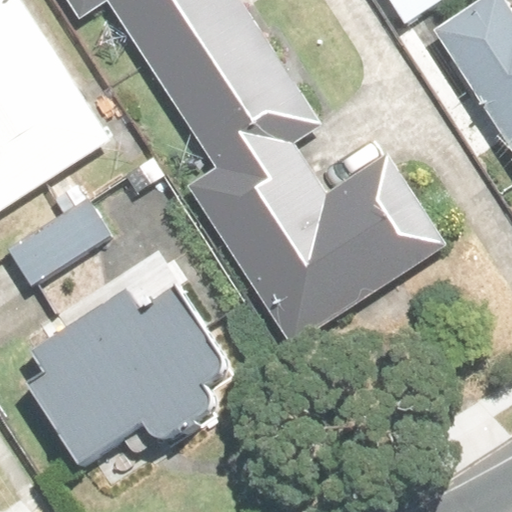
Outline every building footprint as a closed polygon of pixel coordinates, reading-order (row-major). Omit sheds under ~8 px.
[(0,0),(0,223),(115,151),(20,0),(0,0)] [(64,0),(83,29),(72,36),(111,98),(153,72),(218,175),(192,191),(296,355),(451,257),(396,170),(334,209),(298,152),(326,134),(241,0),(64,0)] [(459,0),(388,0),(410,33),(459,0)] [(511,0),(508,0),(444,39),(511,149),(511,0)] [(116,245),(83,191),(62,204),(72,222),(15,256),(38,293),(116,245)] [(143,317),(130,298),(41,356),(55,376),(32,391),(86,475),(153,431),(169,454),(223,419),(208,397),(236,378),(180,293),(143,317)]
